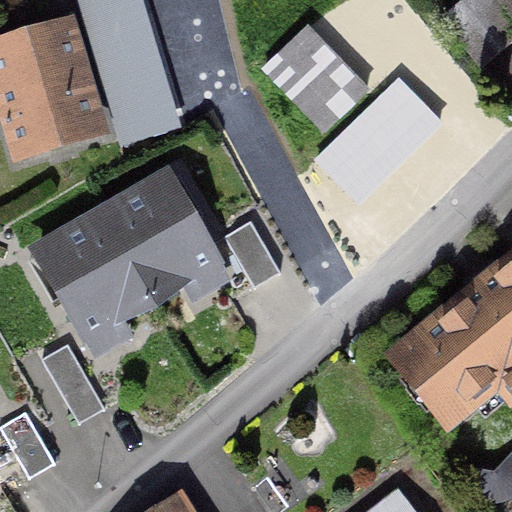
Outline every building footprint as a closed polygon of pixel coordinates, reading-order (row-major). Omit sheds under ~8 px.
[(137,0),(73,0),(116,148),(175,131),(137,0)] [(511,18),(495,0),(462,0),(438,22),(483,72),(511,45),(511,18)] [(511,0),(495,0),(511,18),(511,0)] [(63,17),(0,34),(0,156),(1,162),(96,136),(63,17)] [(266,74),(324,135),(363,97),(305,37),(266,74)] [(401,83),(316,165),(360,210),(445,129),(401,83)] [(107,219),(153,300),(186,281),(198,302),(224,288),(206,256),(165,185),(107,219)] [(153,300),(107,219),(40,257),(76,321),(99,361),(138,338),(125,316),(153,300)] [(282,270),(253,223),(226,239),(255,286),(282,270)] [(511,275),(404,367),(458,430),(504,391),(511,400),(511,275)] [(65,346),(39,361),(74,424),(100,409),(65,346)] [(24,411),(0,425),(0,439),(25,481),(55,463),(24,411)]
